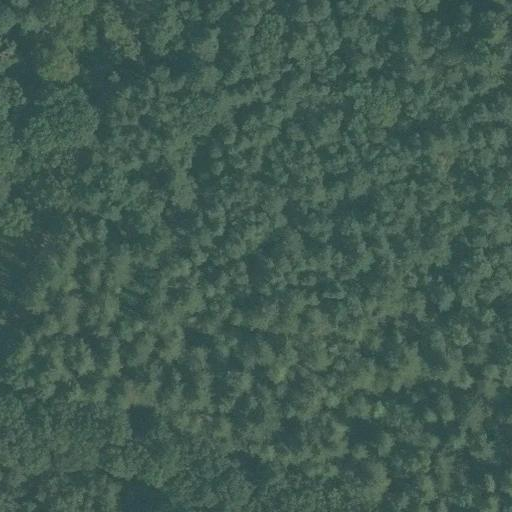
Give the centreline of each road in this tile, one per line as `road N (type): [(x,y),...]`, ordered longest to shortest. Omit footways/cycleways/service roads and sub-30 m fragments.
road 1 (track): [(443,511),(157,404)]
road 2 (track): [(157,404),(106,391),(0,385)]
